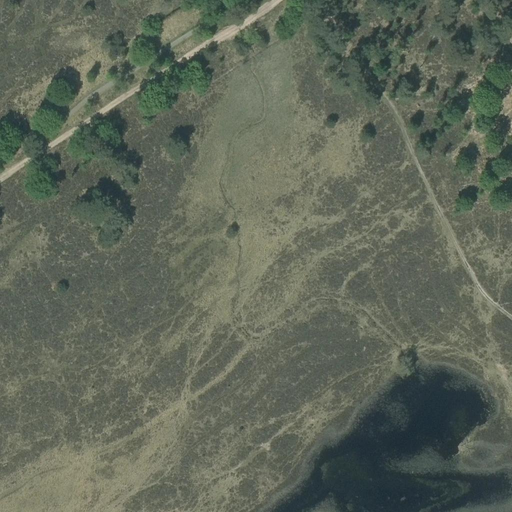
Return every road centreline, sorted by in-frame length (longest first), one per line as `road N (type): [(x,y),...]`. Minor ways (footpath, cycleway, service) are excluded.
road 1 (track): [(311,0),(397,115),(475,285),(511,318)]
road 2 (track): [(273,0),(0,175)]
